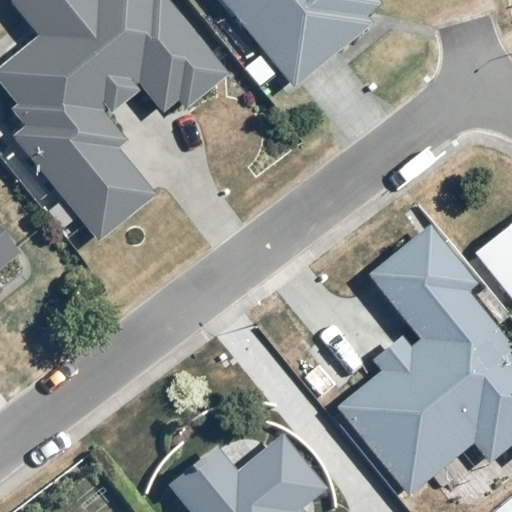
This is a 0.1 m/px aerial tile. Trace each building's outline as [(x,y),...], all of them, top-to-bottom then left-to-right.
[(0,0),(27,29),(0,52),(0,124),(3,132),(91,241),(148,198),(108,147),(116,140),(96,114),(129,87),(147,112),(163,100),(171,108),(216,70),(157,0),(0,0)] [(212,0),(278,79),(360,19),(355,10),(369,0),(212,0)] [(511,214),(463,250),(511,307),(511,214)] [(466,279),(414,222),(354,270),(411,339),(323,405),(398,494),(460,441),(476,460),(500,442),(511,457),(511,354),(457,287),(466,279)] [(0,259),(10,252),(0,240),(0,259)] [(204,441),(156,480),(180,511),(297,511),(292,505),(313,486),(271,431),(223,467),(204,441)]
